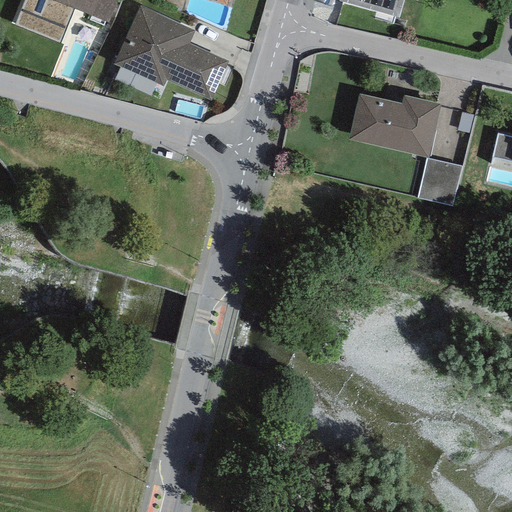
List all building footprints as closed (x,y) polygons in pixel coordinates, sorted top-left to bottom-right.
[(59,0),(106,19),(114,0),(59,0)] [(403,0),(344,0),(399,15),(403,0)] [(194,31),(140,6),(113,64),(163,87),(167,79),(210,99),(228,60),(189,42),(194,31)] [(401,102),(358,92),(348,137),(428,154),(440,102),(403,94),(401,102)] [(463,166),(427,157),(418,195),(454,204),(463,166)]
